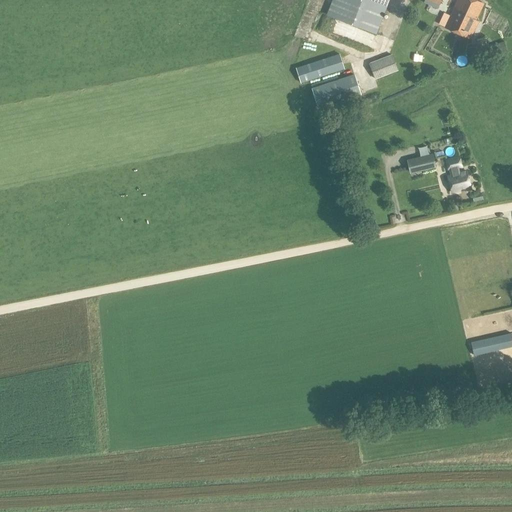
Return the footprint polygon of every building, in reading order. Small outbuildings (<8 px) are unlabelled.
[(332,0),(326,15),(376,35),(389,0),(332,0)] [(425,0),(424,3),(438,9),(442,0),(425,0)] [(478,21),(476,20),(483,4),(474,0),(458,0),(446,28),(470,39),(478,21)] [(501,54),(507,52),(504,42),(498,44),(501,54)] [(468,47),(469,60),(479,60),(478,47),(468,47)] [(339,54),(296,68),(301,83),(344,69),(339,54)] [(369,63),(375,79),(398,70),(392,54),(369,63)] [(353,73),(312,87),(318,107),(360,93),(353,73)] [(410,173),(436,167),(433,154),(407,160),(410,173)] [(449,171),(450,176),(448,177),(452,193),(471,188),(467,172),(465,172),(465,171),(459,172),(459,169),(463,168),(460,156),(445,159),(448,171),(449,171)] [(474,194),(476,200),(484,198),(482,192),(474,194)] [(511,340),(510,334),(472,342),(475,356),(511,347),(511,340)]
